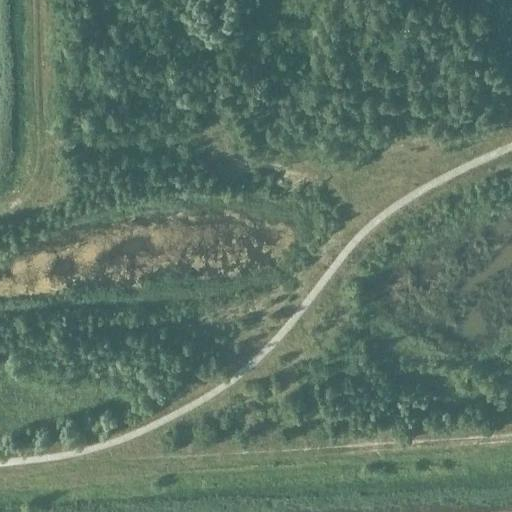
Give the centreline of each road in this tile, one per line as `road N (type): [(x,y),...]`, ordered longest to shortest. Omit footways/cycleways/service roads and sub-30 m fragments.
road 1 (track): [(176,460),(240,425),(279,391),(296,349),(297,292),(349,215),(346,190),(296,171),(98,140),(42,139)]
road 2 (track): [(511,437),(207,456),(0,480)]
road 3 (track): [(39,0),(40,167),(35,185),(0,210)]
